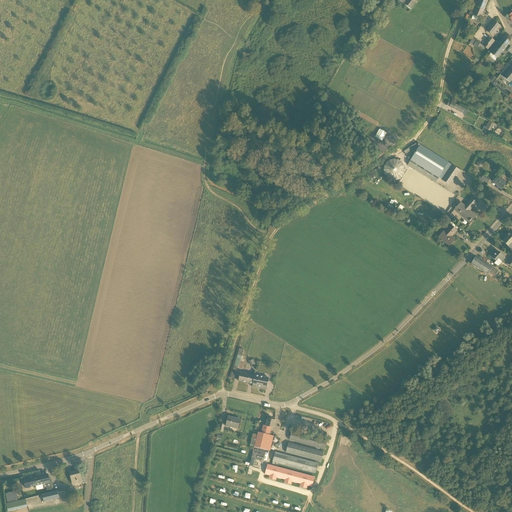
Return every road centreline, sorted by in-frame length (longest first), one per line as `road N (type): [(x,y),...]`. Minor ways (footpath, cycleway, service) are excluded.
road 1 (unclassified): [(92,450),(215,395),(283,405),(330,381),(399,329),(511,209)]
road 2 (track): [(271,235),(421,130),(470,0)]
road 3 (track): [(291,403),(353,430),(474,511)]
road 4 (track): [(222,394),(271,235)]
